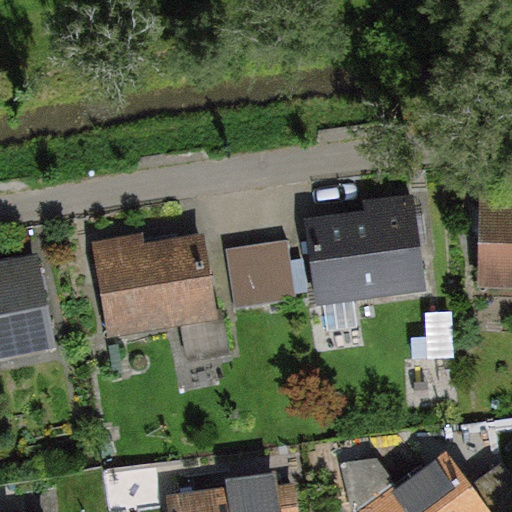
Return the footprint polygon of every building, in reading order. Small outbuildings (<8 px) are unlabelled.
[(511,200),(492,199),(487,281),(511,282),(511,200)] [(423,203),(317,221),(330,301),(436,283),(423,203)] [(205,232),(102,247),(115,337),(218,322),(205,232)] [(316,237),(235,242),(239,304),(319,299),(316,237)] [(42,260),(0,269),(0,362),(61,349),(42,260)] [(511,511),(459,437),(364,503),(370,511),(511,511)] [(280,511),(277,490),(171,504),(172,511),(280,511)]
